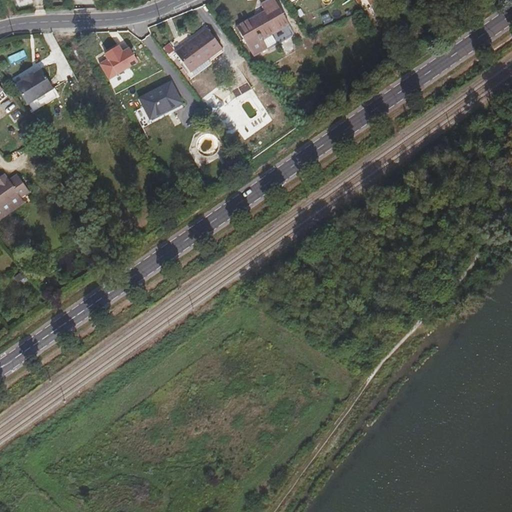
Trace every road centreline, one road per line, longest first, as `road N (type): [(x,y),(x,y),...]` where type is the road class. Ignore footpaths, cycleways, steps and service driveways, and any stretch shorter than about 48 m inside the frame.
road 1 (secondary): [(0,370),(511,15)]
road 2 (track): [(292,511),(449,304),(511,238)]
road 3 (residential): [(0,28),(144,14),(178,0)]
